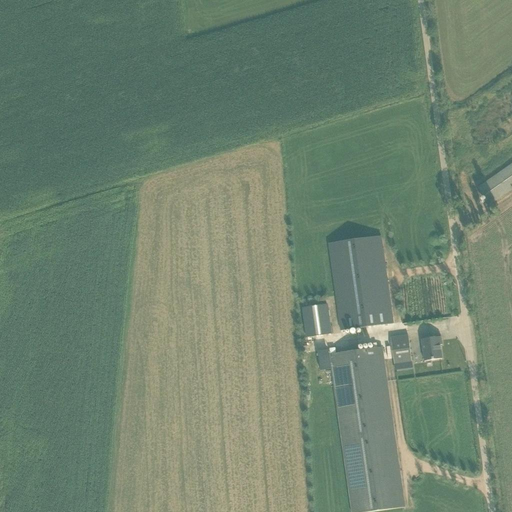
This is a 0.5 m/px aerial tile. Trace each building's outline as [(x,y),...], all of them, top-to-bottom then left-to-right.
[(511,163),(486,179),(492,206),(494,209),(499,208),(511,199),(511,163)] [(393,322),(380,236),(327,244),(340,330),(393,322)] [(332,333),(327,304),(302,308),(306,337),(332,333)] [(399,366),(416,364),(413,337),(396,339),(399,366)] [(424,361),(442,359),(439,338),(421,340),(424,361)] [(356,511),(405,505),(381,344),(327,352),(350,511),(356,511)]
